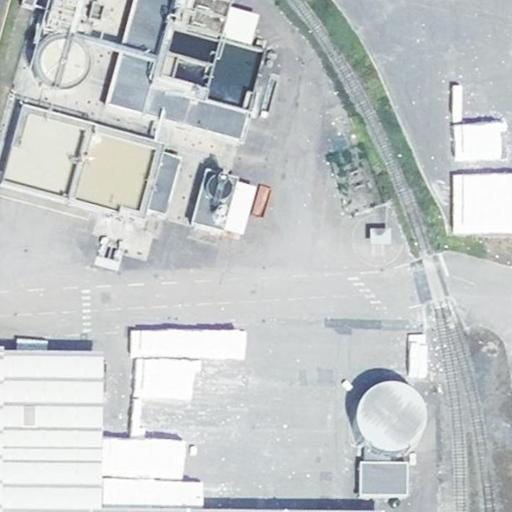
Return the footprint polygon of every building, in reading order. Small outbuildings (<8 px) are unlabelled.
[(213,0),(146,0),(116,105),(251,145),(277,52),(229,39),(236,7),(213,0)] [(91,46),(97,22),(59,13),(41,71),(50,89),(62,97),(86,94),(93,83),(96,67),(95,54),(91,46)] [(282,73),(272,110),(281,113),(290,75),(282,73)] [(10,184),(151,224),(156,213),(176,218),(190,163),(171,158),(172,149),(32,109),(10,184)] [(500,122),(454,123),(454,160),(501,160),(500,122)] [(511,172),(452,173),(453,232),(511,231),(511,172)] [(245,184),(216,177),(201,228),(230,235),(245,184)] [(193,397),(193,358),(246,358),(246,329),(133,330),(134,397),(193,397)] [(92,511),(94,363),(0,361),(0,511),(92,511)] [(359,385),(361,495),(408,494),(408,457),(421,457),(420,384),(359,385)]
